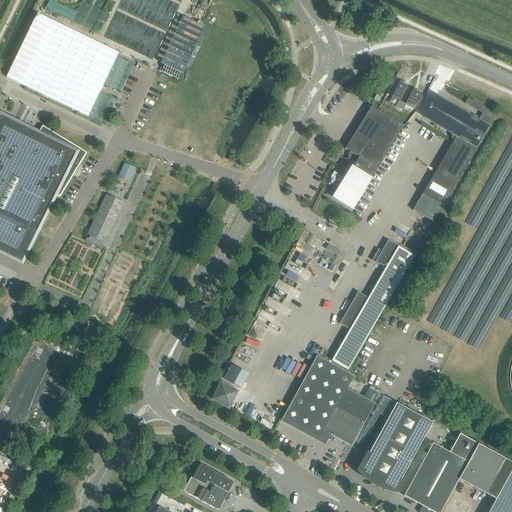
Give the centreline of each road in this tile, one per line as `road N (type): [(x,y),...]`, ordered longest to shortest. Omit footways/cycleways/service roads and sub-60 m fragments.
road 1 (tertiary): [(163,397),(162,370),(263,189)]
road 2 (unclassified): [(308,486),(174,411),(163,397)]
road 3 (residential): [(33,285),(120,140)]
road 4 (unclassified): [(120,140),(263,189)]
road 5 (tertiary): [(80,511),(143,408),(163,397)]
road 6 (unclassified): [(7,85),(120,140)]
